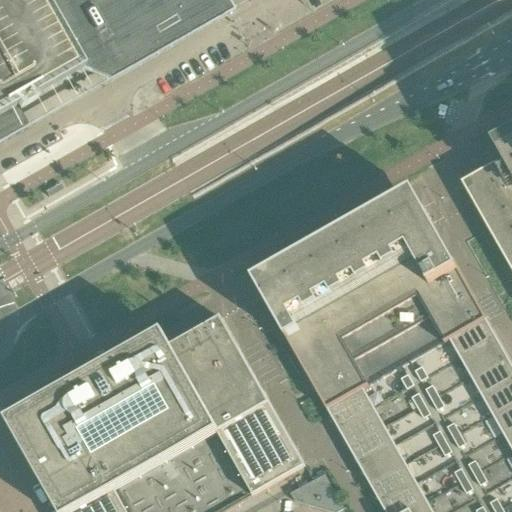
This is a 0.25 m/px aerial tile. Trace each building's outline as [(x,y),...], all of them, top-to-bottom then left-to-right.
[(0,0),(0,109),(75,67),(110,81),(234,11),(227,0),(0,0)] [(462,184),(511,271),(511,136),(493,147),(501,162),(462,184)] [(333,238),(255,283),(263,297),(278,324),(327,410),(330,415),(332,420),(341,434),(343,439),(351,453),(355,459),(357,464),(362,472),(364,476),(376,497),(378,501),(384,511),(511,511),(511,365),(502,348),(500,344),(492,329),(489,325),(486,319),(449,255),(422,207),(414,192),(351,228),(333,238)] [(164,335),(7,423),(15,437),(57,511),(227,511),(305,468),(222,320),(172,348),(164,335)] [(291,495),(295,503),(326,511),(341,511),(345,510),(325,476),(291,495)]
